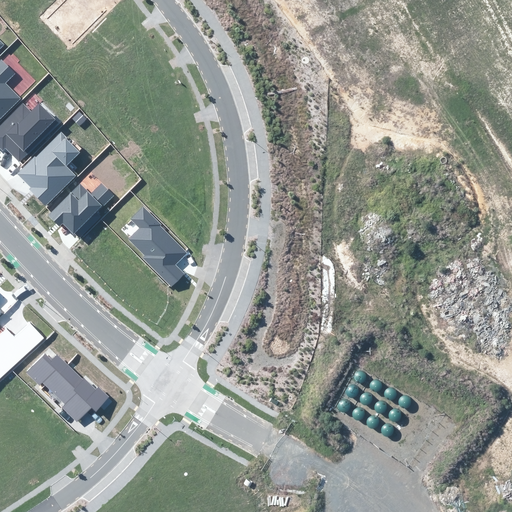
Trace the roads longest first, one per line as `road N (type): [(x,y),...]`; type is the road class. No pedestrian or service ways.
road 1 (unknown): [(353,0),(400,77),(417,137),(424,252),(410,325),(351,502)]
road 2 (residential): [(165,0),(218,82),(239,184),(225,277),(167,387)]
road 3 (residential): [(0,225),(85,320),(167,387)]
road 4 (residential): [(167,387),(118,451),(42,511)]
road 5 (unknown): [(260,447),(368,511)]
